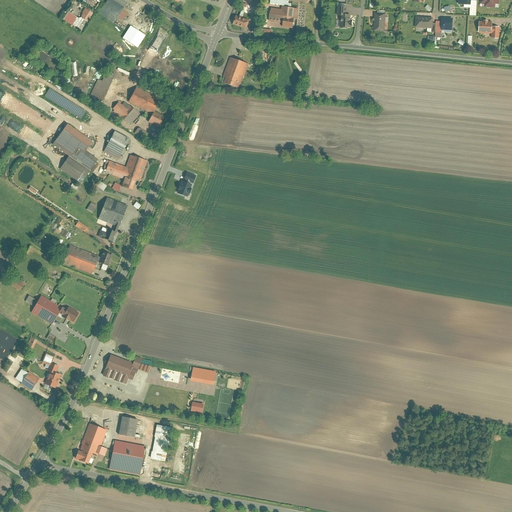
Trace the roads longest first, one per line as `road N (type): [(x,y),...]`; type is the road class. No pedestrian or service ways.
road 1 (tertiary): [(37,462),(84,388),(217,35)]
road 2 (residential): [(287,511),(37,462)]
road 3 (tertiary): [(511,64),(355,47)]
road 4 (tertiary): [(355,47),(217,35)]
